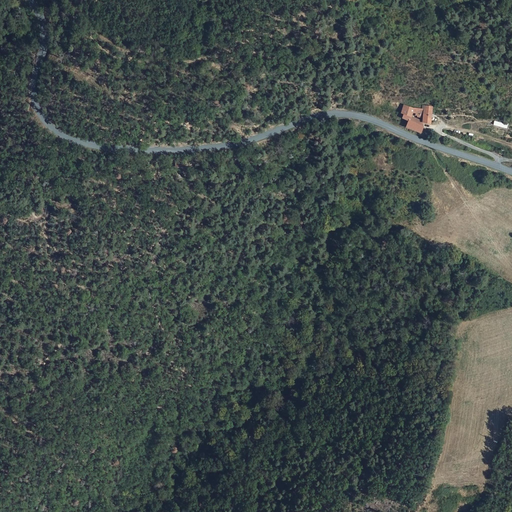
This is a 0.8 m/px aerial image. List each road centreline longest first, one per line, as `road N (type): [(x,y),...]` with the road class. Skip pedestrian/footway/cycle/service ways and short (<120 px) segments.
road 1 (tertiary): [(511,172),(365,118),(330,116),(218,147),(108,148),(45,123),(33,97),(34,74)]
road 2 (track): [(0,421),(69,422),(263,385),(280,389),(257,466),(257,511)]
road 3 (track): [(52,0),(116,57),(191,62),(348,0)]
